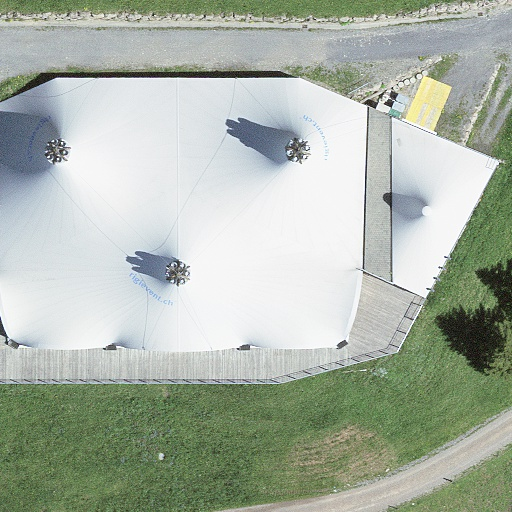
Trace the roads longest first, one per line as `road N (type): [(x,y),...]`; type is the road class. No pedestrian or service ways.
road 1 (track): [(0,44),(376,48),(511,28)]
road 2 (track): [(322,511),(373,504),(511,423)]
